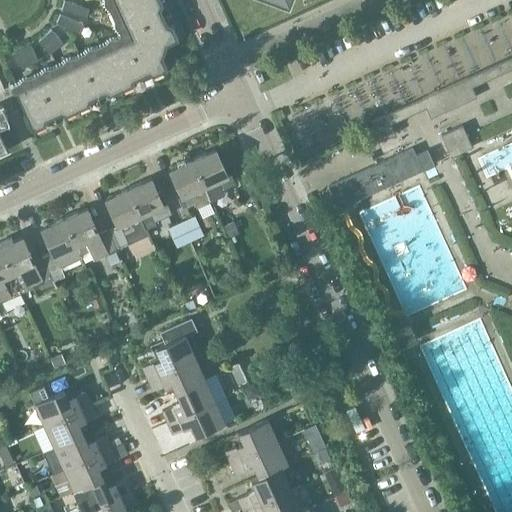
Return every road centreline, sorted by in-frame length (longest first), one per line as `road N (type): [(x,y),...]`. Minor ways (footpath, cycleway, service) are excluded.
road 1 (residential): [(431,511),(236,93)]
road 2 (residential): [(0,199),(236,93)]
road 3 (residential): [(179,511),(125,392)]
